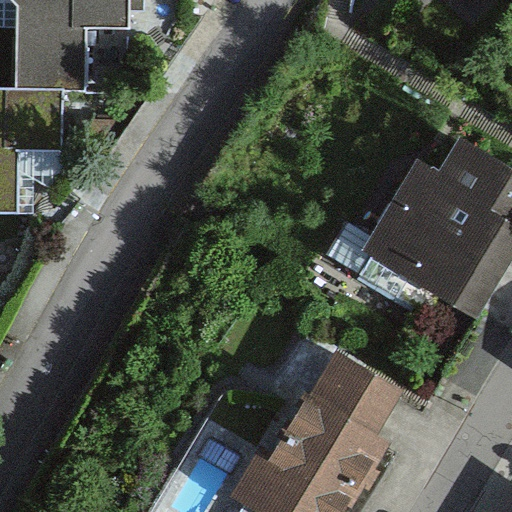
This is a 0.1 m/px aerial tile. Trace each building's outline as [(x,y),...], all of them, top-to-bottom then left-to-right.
[(0,0),(0,33),(23,33),(23,0),(0,0)] [(125,0),(23,0),(23,33),(23,90),(62,91),(83,91),(84,31),(126,31),(125,0)] [(0,214),(17,214),(17,149),(62,149),(62,91),(23,90),(0,90),(0,214)] [(435,318),(443,303),(476,323),(511,262),(511,171),(455,138),(439,168),(412,163),(358,254),(361,255),(352,269),(435,318)] [(348,511),(389,445),(376,438),(403,394),(333,352),(305,397),(292,389),(228,497),(251,511),(250,511),(348,511)]
